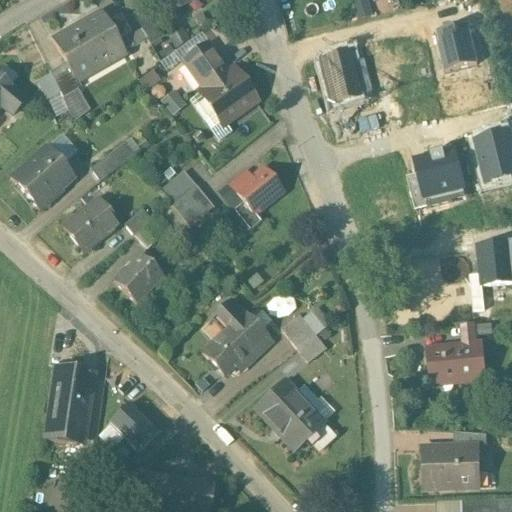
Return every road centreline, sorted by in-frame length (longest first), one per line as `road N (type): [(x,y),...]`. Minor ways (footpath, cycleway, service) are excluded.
road 1 (residential): [(264,0),(345,239),(372,350),(381,511)]
road 2 (residential): [(287,511),(0,237)]
